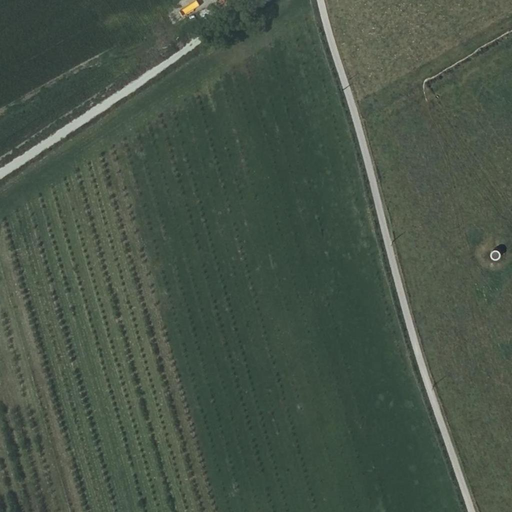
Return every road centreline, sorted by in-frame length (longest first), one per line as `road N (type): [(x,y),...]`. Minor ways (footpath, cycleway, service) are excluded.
road 1 (unclassified): [(469,511),(319,0)]
road 2 (track): [(260,0),(0,172)]
